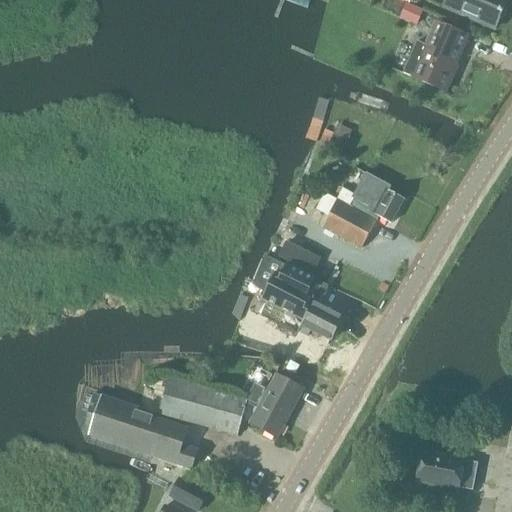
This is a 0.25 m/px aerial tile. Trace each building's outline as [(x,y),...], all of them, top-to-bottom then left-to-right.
[(446,0),(444,7),(495,29),(499,20),(504,18),(507,11),(505,6),(508,0),(446,0)] [(407,5),(402,18),(418,24),(423,12),(407,5)] [(451,75),(467,38),(436,24),(413,79),(445,93),(452,76),(451,75)] [(354,132),(341,126),(331,149),(345,155),(354,132)] [(343,190),(338,200),(325,194),(317,210),(329,217),(323,229),(362,250),(378,218),(391,225),(404,200),(389,192),(391,188),(366,175),(355,196),(343,190)] [(330,342),(342,319),(316,307),(325,287),(285,269),(284,270),(264,261),(256,278),(270,285),(262,304),(294,319),(295,317),(304,322),(301,328),(330,342)] [(276,376),(268,391),(255,384),(247,401),(246,403),(258,410),(250,425),(277,440),(304,391),(276,376)] [(188,430),(159,421),(160,416),(237,437),(246,403),(247,401),(169,380),(166,392),(145,386),(138,410),(94,395),(87,414),(96,417),(89,437),(191,471),(197,452),(182,447),(188,430)] [(511,511),(511,430),(496,511),(511,511)] [(196,466),(229,477),(234,462),(201,452),(196,466)] [(473,492),(478,464),(423,454),(417,484),(459,492),(459,489),(473,492)] [(209,494),(179,479),(170,497),(200,511),(209,494)]
